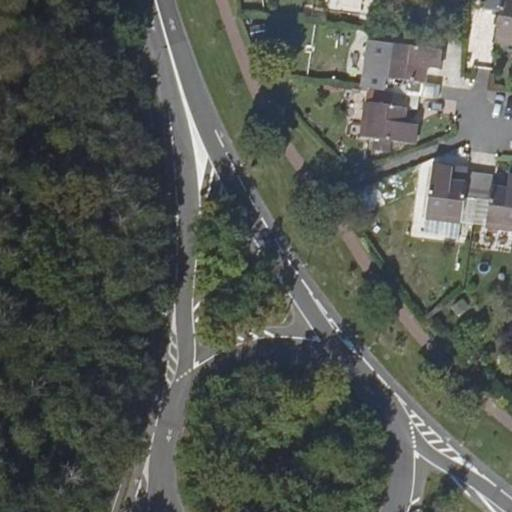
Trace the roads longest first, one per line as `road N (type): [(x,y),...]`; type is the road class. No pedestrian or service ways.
road 1 (tertiary): [(174,58),(186,197),(180,293),(186,372),(198,383)]
road 2 (tertiary): [(320,354),(174,58)]
road 3 (tertiary): [(320,354),(255,352),(198,383)]
road 4 (tertiary): [(401,445),(373,389),(320,354)]
road 5 (tertiary): [(198,383),(166,436),(165,497)]
